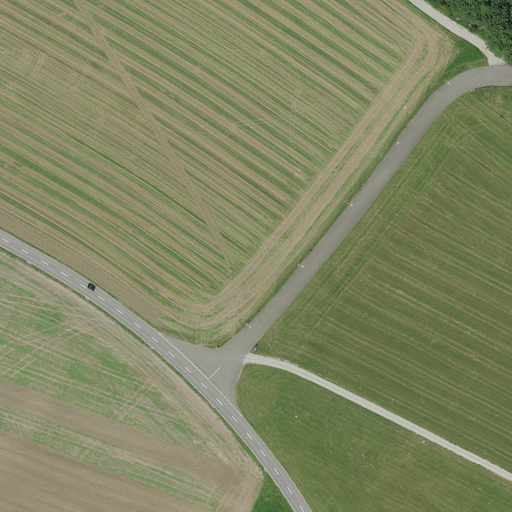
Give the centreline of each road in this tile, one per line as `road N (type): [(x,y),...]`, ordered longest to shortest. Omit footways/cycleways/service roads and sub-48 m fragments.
road 1 (tertiary): [(304,511),(249,436),(159,344),(0,237)]
road 2 (track): [(511,474),(307,373),(231,356)]
road 3 (track): [(503,78),(491,52),(415,0)]
